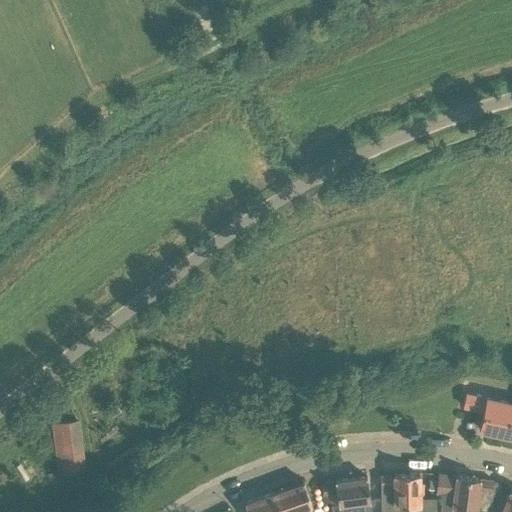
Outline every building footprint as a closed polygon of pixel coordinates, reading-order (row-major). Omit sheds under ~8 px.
[(496,399),(467,393),(464,405),(484,409),(480,428),(490,430),(496,399)] [(511,407),(511,402),(496,399),(490,430),(506,434),(511,407)] [(114,416),(123,410),(116,400),(107,407),(114,416)] [(77,420),(53,423),(61,471),(84,468),(77,420)] [(420,472),(394,472),(394,475),(381,475),(381,484),(382,484),(382,511),(399,511),(399,503),(421,503),(420,472)] [(444,492),(440,511),(475,511),(477,509),(478,509),(480,488),(492,489),(494,479),(481,478),(481,477),(457,474),(455,493),(444,492)] [(367,475),(336,480),(336,481),(323,483),(324,494),(325,497),(331,496),(333,508),(340,507),(341,510),(357,508),(357,511),(371,511),(369,499),(371,499),(367,475)] [(273,491),(280,511),(288,511),(312,503),(304,480),(273,491)] [(511,511),(511,488),(501,511),(511,511)] [(280,511),(273,491),(245,501),(243,502),(246,511),(280,511)]
